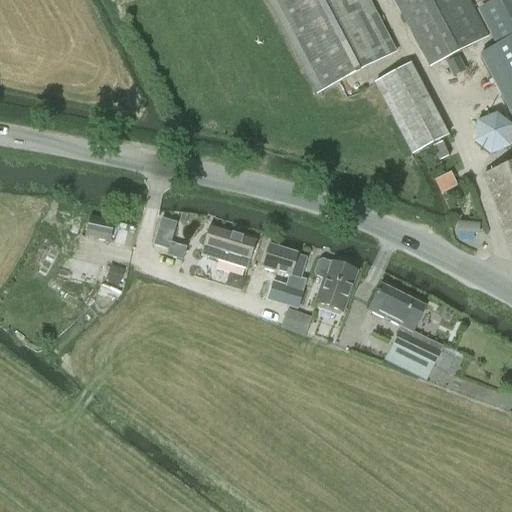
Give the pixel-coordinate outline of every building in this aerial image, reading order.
[(366,0),(263,0),(314,96),(394,53),(366,0)] [(391,0),(428,69),(469,49),(485,40),(472,15),(466,3),(471,0),(391,0)] [(511,0),(499,0),(472,15),(485,40),(491,51),(477,59),(508,119),(511,117),(511,0)] [(457,59),(444,65),(451,79),(464,72),(457,59)] [(447,138),(410,66),(373,85),(410,157),(447,138)] [(476,124),(473,143),(488,156),(507,148),(510,129),(494,116),(476,124)] [(442,143),(432,147),(438,162),(448,158),(442,143)] [(511,166),(482,178),(511,254),(511,166)] [(439,180),(436,181),(442,193),(443,193),(447,191),(456,187),(450,175),(444,177),(439,180)] [(55,212),(52,223),(68,227),(66,234),(75,237),(80,218),(55,212)] [(87,218),(83,239),(107,245),(112,224),(87,218)] [(244,272),(253,245),(207,231),(199,258),(244,272)] [(187,244),(163,237),(158,256),(182,263),(187,244)] [(298,283),(305,262),(295,259),(295,258),(268,249),(261,272),(288,281),(289,280),(298,283)] [(354,275),(330,268),(320,264),(316,266),(313,277),(315,280),(325,283),(321,294),(318,293),(314,306),(341,315),(354,275)] [(109,268),(105,280),(118,284),(122,273),(109,268)] [(228,276),(224,288),(239,293),(243,281),(228,276)] [(296,308),(302,291),(269,280),(263,297),(296,308)] [(430,369),(439,350),(410,336),(423,311),(380,290),(368,314),(399,330),(391,346),(413,356),(411,360),(430,369)] [(286,312),(280,329),(302,337),(308,320),(286,312)]
